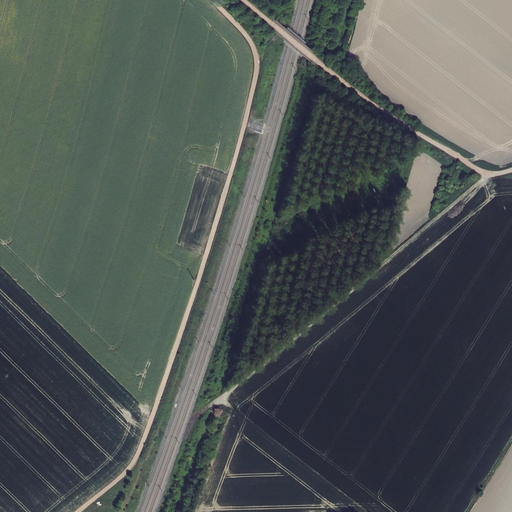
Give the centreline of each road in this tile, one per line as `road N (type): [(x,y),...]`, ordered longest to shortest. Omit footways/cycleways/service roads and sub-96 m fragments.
road 1 (track): [(244,0),(404,126),(487,174),(215,403),(177,511)]
road 2 (track): [(213,0),(255,50),(244,122),(141,446),(127,469),(76,511)]
